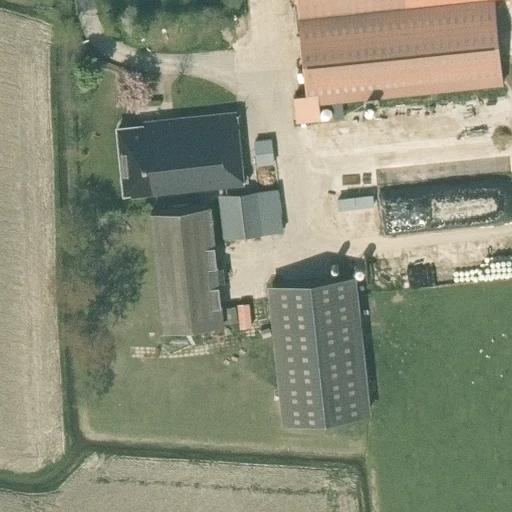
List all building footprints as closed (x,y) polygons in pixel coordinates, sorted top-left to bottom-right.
[(297,0),(299,18),(308,103),(502,83),(493,0),(467,0),(404,7),(403,0),(297,0)] [(144,121),(144,125),(118,128),(125,193),(131,192),(131,196),(245,184),(237,111),(144,121)] [(257,190),(219,194),(224,238),(263,234),(257,190)] [(150,212),(163,331),(225,325),(212,205),(150,212)] [(367,414),(352,274),(272,282),(287,422),(367,414)] [(260,333),(272,332),(268,308),(257,309),(260,333)]
